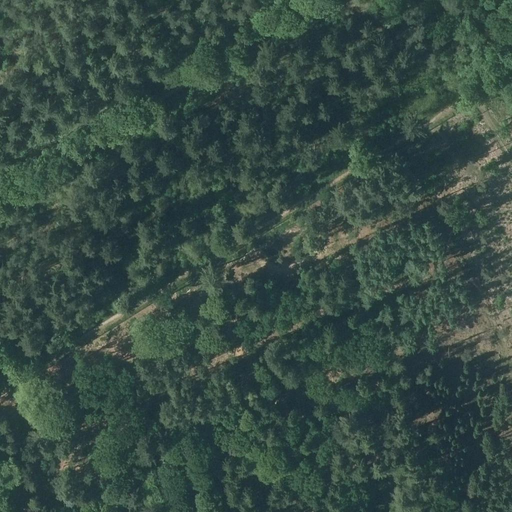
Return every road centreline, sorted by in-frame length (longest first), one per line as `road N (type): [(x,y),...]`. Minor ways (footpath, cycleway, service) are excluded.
road 1 (track): [(0,394),(511,70)]
road 2 (unknown): [(0,180),(278,2)]
